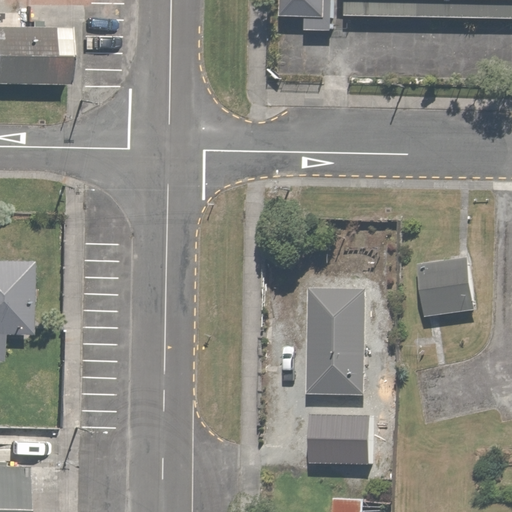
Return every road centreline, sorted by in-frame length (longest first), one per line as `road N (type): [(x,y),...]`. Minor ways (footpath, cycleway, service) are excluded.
road 1 (residential): [(164,511),(170,147)]
road 2 (residential): [(511,154),(170,147)]
road 3 (residential): [(170,147),(0,145)]
road 4 (residential): [(170,147),(173,0)]
